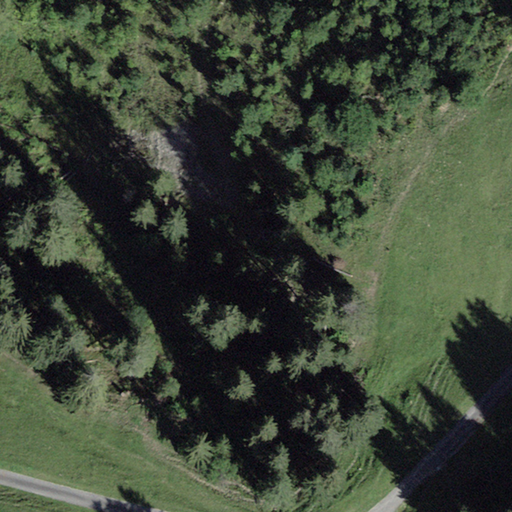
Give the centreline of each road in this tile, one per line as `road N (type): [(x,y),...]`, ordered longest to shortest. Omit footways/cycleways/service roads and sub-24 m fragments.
road 1 (residential): [(511,375),(381,511)]
road 2 (residential): [(138,511),(0,476)]
